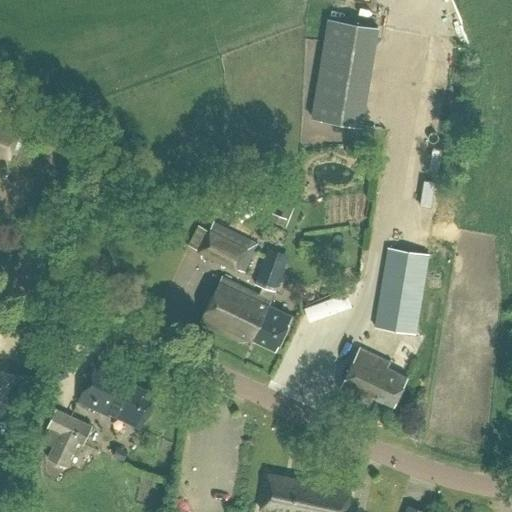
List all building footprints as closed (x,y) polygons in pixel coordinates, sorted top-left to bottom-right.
[(379,26),(327,17),(311,118),(363,127),(379,26)] [(21,136),(0,128),(0,155),(12,160),(21,136)] [(258,240),(210,220),(197,251),(245,272),(258,240)] [(113,258),(89,246),(73,277),(97,289),(113,258)] [(428,254),(388,248),(376,329),(416,335),(428,254)] [(287,264),(266,255),(254,283),(262,287),(259,294),(220,275),(197,321),(233,339),(254,338),(275,349),(291,318),(268,306),(287,264)] [(306,316),(307,330),(333,329),(333,315),(306,316)] [(387,362),(357,348),(338,390),(361,401),(375,398),(393,406),(406,378),(385,368),(387,362)] [(126,373),(95,358),(74,399),(105,414),(107,411),(138,426),(155,393),(124,378),(126,373)] [(92,424),(56,408),(47,426),(49,427),(44,438),(46,443),(52,446),(47,458),(66,467),(77,442),(82,445),(92,424)] [(312,484),(265,474),(258,508),(277,511),(343,511),(350,484),(314,476),(312,484)] [(427,511),(428,510),(406,503),(403,511),(427,511)]
